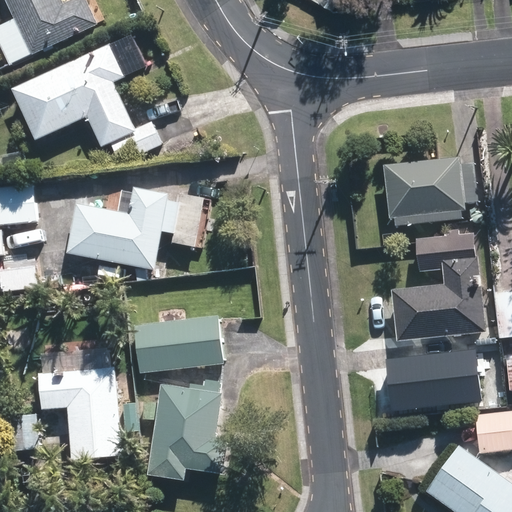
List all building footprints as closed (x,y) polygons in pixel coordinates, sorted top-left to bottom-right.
[(63,0),(17,0),(40,50),(100,23),(91,2),(69,11),(63,0)] [(116,50),(23,92),(43,135),(96,111),(110,141),(138,128),(116,80),(128,75),(116,50)] [(154,126),(118,143),(126,161),(162,144),(154,126)] [(460,171),(459,165),(392,172),(397,217),(464,210),(463,202),(478,201),(475,169),(460,171)] [(36,190),(0,193),(0,223),(39,220),(36,190)] [(139,220),(86,210),(77,252),(158,269),(173,199),(144,193),(139,220)] [(475,241),(422,246),(425,269),(477,264),(475,241)] [(450,289),(398,295),(403,339),(486,330),(479,267),(448,270),(450,289)] [(39,273),(8,276),(9,291),(41,288),(39,273)] [(219,320),(143,331),(149,369),(224,359),(219,320)] [(385,353),(391,408),(485,398),(479,343),(385,353)] [(120,374),(50,377),(51,406),(79,405),(82,458),(124,456),(120,374)] [(222,397),(171,388),(157,471),(188,477),(190,466),(225,472),(230,443),(214,440),(222,397)] [(137,406),(129,407),(131,431),(139,431),(137,406)] [(511,416),(482,420),(485,450),(511,447),(511,416)] [(39,419),(15,420),(16,447),(40,446),(39,419)] [(511,511),(511,488),(463,453),(435,492),(462,511),(511,511)]
